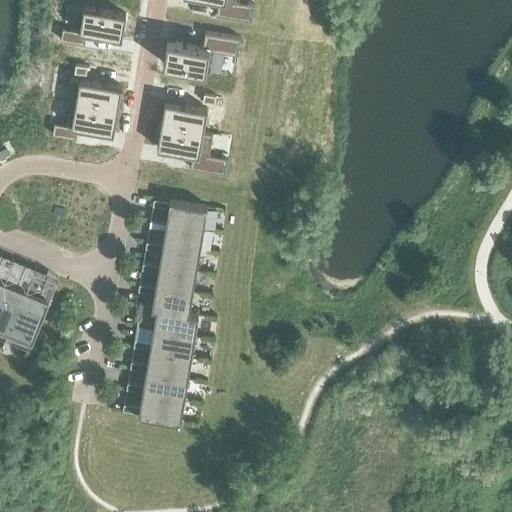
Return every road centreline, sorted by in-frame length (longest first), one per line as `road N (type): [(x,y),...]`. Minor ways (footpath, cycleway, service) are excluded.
road 1 (residential): [(129,177),(155,0)]
road 2 (residential): [(129,177),(92,162),(48,160),(10,165),(0,184)]
road 3 (residential): [(112,282),(0,238)]
